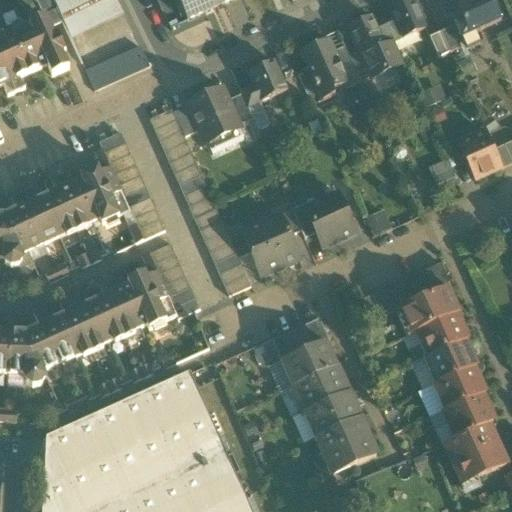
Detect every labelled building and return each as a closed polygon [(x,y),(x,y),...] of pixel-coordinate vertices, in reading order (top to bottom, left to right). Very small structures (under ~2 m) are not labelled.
[(53,0),(63,19),(74,14),(67,0),(53,0)] [(67,0),(74,14),(84,9),(79,0),(67,0)] [(79,0),(84,9),(94,4),(91,0),(79,0)] [(103,0),(102,0),(94,4),(103,24),(113,19),(103,0)] [(115,0),(103,0),(113,19),(123,14),(115,0)] [(214,10),(209,0),(177,0),(188,22),(214,10)] [(209,0),(214,10),(236,0),(209,0)] [(477,0),(457,10),(463,24),(469,37),(476,34),(501,22),(490,0),(477,0)] [(393,20),(385,24),(394,45),(416,35),(425,30),(412,1),(389,12),(393,20)] [(94,4),(84,9),(93,29),(103,24),(94,4)] [(84,9),(74,14),(84,33),(93,29),(84,9)] [(72,39),(84,33),(74,14),(63,19),(72,39)] [(0,89),(3,88),(8,99),(25,92),(20,81),(47,69),(52,79),(69,72),(50,30),(46,20),(43,21),(41,17),(29,22),(31,26),(29,27),(25,29),(23,25),(12,30),(14,34),(10,36),(8,32),(0,35),(0,89)] [(360,60),(362,59),(394,45),(385,24),(375,28),(371,20),(349,30),(351,34),(349,35),(357,54),(360,60)] [(461,40),(469,37),(463,24),(456,27),(461,40)] [(440,34),(441,37),(449,54),(464,48),(461,41),(461,40),(456,27),(440,34)] [(479,41),(476,34),(469,37),(461,40),(461,41),(464,48),(466,51),(479,45),(478,42),(479,41)] [(420,44),(416,35),(394,45),(398,54),(420,44)] [(450,55),(449,54),(441,37),(431,41),(439,60),(450,55)] [(317,90),(322,103),(335,97),(333,93),(343,88),(348,86),(336,60),(328,42),(319,46),(318,43),(311,46),(312,49),(300,54),(314,85),(316,90),(317,90)] [(398,54),(394,45),(362,59),(372,80),(371,80),(371,81),(404,66),(398,54)] [(140,50),(130,54),(140,74),(150,69),(140,50)] [(130,54),(121,58),(131,78),(140,74),(130,54)] [(357,54),(348,58),(361,85),(371,80),(372,80),(362,59),(360,60),(357,54)] [(345,92),(361,85),(348,58),(347,55),(336,60),(348,86),(343,88),(345,92)] [(121,58),(112,62),(122,82),(131,78),(121,58)] [(471,58),(456,65),(462,79),(477,73),(471,58)] [(112,62),(103,66),(113,86),(122,82),(112,62)] [(242,98),(248,111),(260,105),(287,93),(274,64),(248,76),(253,88),(241,94),(242,98)] [(103,66),(94,70),(104,90),(113,86),(103,66)] [(95,94),(104,90),(94,70),(86,74),(95,94)] [(441,87),(421,95),(427,110),(447,102),(441,87)] [(199,134),(205,148),(207,147),(240,132),(228,104),(221,90),(186,106),(188,109),(199,134)] [(244,142),(246,146),(261,140),(258,133),(248,111),(242,98),(228,104),(240,132),(244,142)] [(395,103),(374,112),(382,130),(403,121),(395,103)] [(270,127),(260,105),(248,111),(258,133),(270,127)] [(442,108),(428,114),(433,127),(447,121),(442,108)] [(173,116),(185,140),(199,134),(188,109),(173,116)] [(150,123),(155,134),(176,124),(173,116),(171,113),(150,123)] [(323,134),(316,118),(306,123),(313,138),(323,134)] [(155,134),(159,145),(181,135),(176,124),(155,134)] [(212,157),(244,142),(240,132),(207,147),(212,157)] [(159,145),(164,155),(186,146),(181,135),(159,145)] [(460,147),(476,182),(501,171),(485,135),(460,147)] [(99,146),(104,156),(126,147),(121,136),(99,146)] [(511,166),(511,143),(494,151),(503,171),(511,166)] [(164,155),(169,166),(191,156),(186,146),(164,155)] [(104,156),(109,167),(131,157),(126,147),(104,156)] [(81,181),(73,185),(92,225),(99,222),(101,227),(130,215),(128,211),(123,200),(118,189),(113,178),(108,167),(103,156),(101,153),(94,156),(102,174),(99,175),(97,172),(80,180),(81,181)] [(169,166),(174,178),(196,168),(191,156),(169,166)] [(109,167),(114,178),(135,168),(131,157),(109,167)] [(427,170),(432,181),(451,173),(446,162),(427,170)] [(114,178),(119,189),(140,179),(135,168),(114,178)] [(174,178),(179,188),(201,178),(196,168),(174,178)] [(451,173),(432,181),(439,196),(458,188),(451,173)] [(48,196),(41,199),(59,240),(66,237),(67,239),(87,230),(86,228),(92,225),(73,185),(67,188),(62,177),(55,180),(54,178),(49,180),(50,182),(43,185),(48,196)] [(179,188),(184,199),(206,189),(201,178),(179,188)] [(119,189),(123,200),(145,190),(140,179),(119,189)] [(184,199),(189,210),(211,200),(206,189),(184,199)] [(123,200),(128,211),(150,201),(145,190),(123,200)] [(29,192),(20,196),(43,247),(59,240),(41,199),(34,203),(29,192)] [(16,211),(9,214),(27,254),(43,247),(20,196),(11,200),(16,211)] [(316,237),(320,246),(339,238),(341,243),(355,236),(337,196),(306,211),(305,211),(316,237)] [(189,210),(194,221),(216,211),(211,200),(189,210)] [(128,211),(133,222),(155,212),(150,201),(128,211)] [(292,212),(292,213),(301,234),(305,242),(316,237),(305,211),(306,211),(304,207),(292,212)] [(194,221),(199,234),(221,223),(216,211),(194,221)] [(160,223),(155,212),(133,222),(138,233),(160,223)] [(365,221),(373,240),(392,231),(384,212),(365,221)] [(301,234),(292,213),(281,218),(290,239),(301,234)] [(4,216),(0,215),(0,260),(5,260),(4,265),(10,269),(17,268),(22,262),(20,258),(27,254),(9,214),(4,216)] [(281,218),(261,227),(280,270),(300,262),(290,239),(281,218)] [(138,233),(143,244),(165,234),(160,223),(138,233)] [(199,234),(205,245),(226,235),(221,223),(199,234)] [(260,279),(280,270),(261,227),(241,235),(250,256),(260,279)] [(129,231),(136,247),(143,244),(138,233),(136,228),(129,231)] [(205,245),(209,256),(231,246),(226,235),(205,245)] [(229,240),(238,261),(250,256),(241,235),(229,240)] [(339,238),(320,246),(323,252),(341,243),(339,238)] [(209,256),(214,267),(236,257),(231,246),(209,256)] [(47,256),(43,247),(27,254),(31,263),(47,256)] [(149,257),(154,267),(176,258),(169,247),(149,257)] [(77,262),(82,272),(101,263),(97,253),(77,262)] [(22,262),(17,268),(21,277),(30,277),(35,271),(31,263),(27,254),(20,258),(22,262)] [(128,287),(121,290),(139,331),(146,328),(149,333),(166,325),(165,324),(176,319),(148,256),(141,259),(149,277),(145,279),(144,276),(126,284),(128,287)] [(214,267),(219,278),(241,268),(236,257),(214,267)] [(154,267),(159,278),(180,268),(176,258),(154,267)] [(437,267),(427,272),(436,294),(447,289),(449,283),(441,265),(437,267)] [(64,267),(55,272),(45,276),(49,286),(59,282),(69,277),(64,267)] [(185,280),(180,268),(159,278),(163,289),(185,280)] [(219,278),(224,289),(246,279),(241,268),(219,278)] [(427,272),(416,277),(425,299),(436,294),(427,272)] [(414,304),(425,299),(416,277),(405,282),(414,304)] [(251,290),(246,279),(224,289),(229,299),(251,290)] [(133,333),(139,331),(121,290),(114,293),(108,280),(90,288),(96,302),(89,305),(107,345),(113,342),(115,346),(135,337),(133,333)] [(190,291),(185,280),(163,289),(169,300),(190,291)] [(404,309),(414,304),(405,282),(394,287),(404,309)] [(396,312),(404,309),(394,287),(383,291),(393,313),(396,312)] [(407,338),(416,334),(456,315),(458,315),(447,289),(436,294),(425,299),(414,304),(404,309),(396,312),(407,338)] [(195,301),(190,291),(169,300),(173,311),(195,301)] [(382,318),(393,313),(383,291),(371,296),(382,318)] [(101,348),(107,345),(89,305),(82,308),(76,295),(58,303),(64,316),(57,319),(75,360),(81,357),(83,360),(103,351),(101,348)] [(381,319),(382,318),(371,296),(361,301),(371,322),(381,318),(381,319)] [(200,312),(195,301),(173,311),(178,322),(200,312)] [(43,374),(75,360),(57,319),(50,322),(44,309),(32,314),(32,315),(38,328),(26,333),(25,333),(43,374)] [(416,334),(428,359),(465,342),(459,329),(460,325),(456,315),(416,334)] [(42,375),(43,374),(25,333),(12,332),(13,318),(1,317),(0,325),(0,376),(7,377),(26,378),(25,384),(32,388),(40,387),(44,380),(42,375)] [(304,327),(314,349),(325,344),(326,345),(329,343),(319,321),(315,322),(304,327)] [(293,332),(303,354),(314,349),(304,327),(293,332)] [(293,332),(283,337),(293,359),(303,354),(293,332)] [(416,334),(407,338),(401,340),(413,366),(425,360),(428,359),(416,334)] [(282,364),(293,359),(283,337),(272,342),(282,364)] [(271,369),(282,364),(272,342),(261,347),(271,369)] [(425,360),(436,386),(474,369),(468,356),(469,352),(465,342),(428,359),(425,360)] [(282,364),(293,389),(337,370),(326,345),(325,344),(314,349),(303,354),(293,359),(282,364)] [(161,362),(165,372),(175,367),(170,357),(161,362)] [(436,386),(425,360),(413,366),(410,367),(422,393),(434,387),(436,386)] [(282,364),(271,369),(268,370),(279,395),(293,389),(282,364)] [(129,376),(134,386),(153,377),(149,367),(129,376)] [(434,387),(445,413),(483,396),(477,383),(478,378),(474,369),(436,386),(434,387)] [(293,389),(305,415),(343,398),(348,395),(337,370),(293,389)] [(248,511),(189,376),(45,440),(41,511),(248,511)] [(25,390),(25,384),(26,378),(7,377),(7,390),(25,390)] [(97,390),(101,400),(121,391),(117,382),(97,390)] [(293,389),(279,395),(291,421),(305,415),(293,389)] [(68,412),(69,415),(89,406),(85,396),(84,396),(65,405),(65,406),(68,412)] [(442,414),(455,441),(488,426),(492,424),(486,411),(488,407),(483,396),(445,413),(442,414)] [(317,426),(322,438),(360,421),(355,409),(349,411),(343,398),(305,415),(311,429),(317,426)] [(0,424),(16,425),(16,414),(0,413),(0,424)] [(441,447),(444,446),(455,441),(442,414),(429,420),(441,447)] [(305,415),(291,421),(303,446),(316,440),(322,438),(317,426),(311,429),(305,415)] [(376,457),(360,421),(322,438),(316,440),(332,477),(376,457)] [(488,427),(488,426),(455,441),(444,446),(462,486),(506,466),(502,458),(504,454),(500,452),(493,437),(487,440),(483,430),(488,427)] [(493,437),(488,427),(483,430),(487,440),(493,437)] [(511,494),(511,473),(503,477),(511,495),(511,494)] [(355,489),(341,496),(347,511),(348,511),(362,506),(355,489)]
